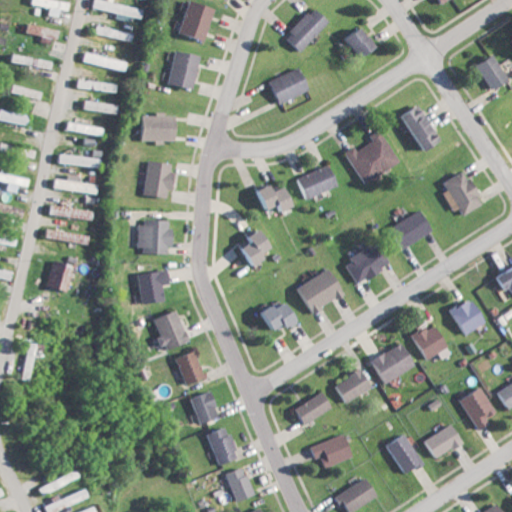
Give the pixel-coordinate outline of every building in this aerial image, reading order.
[(54,17),(56,9),(65,11),(66,3),(54,0),(26,0),(26,3),(44,7),(43,14),(54,17)] [(112,12),(110,19),(126,22),(128,16),(138,18),(140,9),(105,2),(105,1),(97,0),(87,0),(86,7),(112,12)] [(207,9),(182,0),(171,33),(197,42),(207,9)] [(280,40),(296,52),(320,20),(304,8),(280,40)] [(36,36),(35,42),(49,45),(52,29),(21,23),(19,32),(36,36)] [(127,40),(128,32),(89,27),(88,35),(127,40)] [(336,37),(349,58),(365,48),(352,27),(336,37)] [(161,82),(186,88),(193,54),(168,49),(161,82)] [(76,61),(120,68),(121,59),(77,52),(76,61)] [(5,61),(27,64),(28,55),(6,53),(5,61)] [(501,78),(485,53),(469,63),(485,88),(501,78)] [(271,102),(301,92),(293,68),(263,78),(271,102)] [(114,84),(70,77),(68,85),(113,92),(114,84)] [(38,100),(40,91),(9,83),(7,92),(38,100)] [(76,109),(114,112),(114,102),(77,100),(76,109)] [(412,150),(432,141),(414,102),(394,111),(412,150)] [(0,120),(23,123),(24,112),(0,109),(0,120)] [(134,138),(166,139),(167,113),(134,112),(134,138)] [(102,128),(60,119),(59,127),(101,135),(102,128)] [(367,140),(349,149),(347,145),(339,150),(357,182),(393,162),(374,128),(363,134),(367,140)] [(51,163),(97,165),(98,156),(51,153),(51,163)] [(138,194),(162,197),(165,161),(141,159),(138,194)] [(330,186),(322,164),(291,176),(299,197),(330,186)] [(453,207),(456,213),(474,205),(458,169),(436,179),(441,189),(438,191),(447,210),(453,207)] [(13,191),(13,184),(24,185),(25,176),(0,172),(0,180),(3,180),(2,189),(13,191)] [(45,188),(96,191),(96,183),(73,182),(74,173),(61,172),(60,178),(46,177),(45,188)] [(270,210),(286,203),(278,183),(262,190),(259,183),(247,188),(255,208),(267,203),(270,210)] [(90,218),(91,209),(42,205),(42,214),(90,218)] [(383,227),(397,248),(425,229),(412,209),(383,227)] [(162,251),(163,220),(133,219),(132,250),(162,251)] [(38,234),(80,244),(82,236),(40,226),(38,234)] [(232,245),(241,264),(257,257),(255,252),(263,248),(252,227),(238,234),(241,241),(232,245)] [(351,281),(383,263),(371,241),(338,259),(351,281)] [(511,259),(488,275),(497,289),(502,286),(509,298),(511,295),(511,259)] [(41,285),(62,290),(68,265),(47,260),(41,285)] [(155,283),(162,283),(160,269),(132,271),(135,301),(157,299),(155,283)] [(303,310),(335,296),(323,269),(290,284),(303,310)] [(456,333),(477,324),(465,297),(445,306),(456,333)] [(289,318),(282,308),(279,310),(275,301),(265,307),(263,303),(251,310),(262,329),(273,323),(275,326),(289,318)] [(182,339),(169,308),(146,318),(159,349),(182,339)] [(407,332),(417,357),(439,348),(428,323),(407,332)] [(32,342),(23,341),(19,371),(28,373),(32,342)] [(379,383),(408,365),(393,341),(364,359),(379,383)] [(178,382),(197,377),(190,350),(170,355),(178,382)] [(340,401),(365,387),(354,369),(329,383),(340,401)] [(511,377),(492,391),(504,409),(511,402),(511,377)] [(480,415),(489,411),(475,385),(454,397),(471,428),(483,421),(480,415)] [(185,395),(192,422),(211,417),(204,390),(185,395)] [(288,406),(296,422),(325,409),(317,392),(288,406)] [(456,441),(445,423),(419,440),(430,457),(456,441)] [(213,464),(232,457),(220,425),(201,432),(213,464)] [(380,444),(398,472),(416,460),(399,432),(380,444)] [(346,456),(338,433),(305,446),(309,458),(316,455),(320,466),(346,456)] [(221,472),(230,500),(248,494),(239,466),(221,472)] [(35,496),(74,476),(70,467),(31,487),(35,496)] [(328,494),(333,505),(338,503),(342,511),(370,497),(361,478),(328,494)] [(43,511),(83,498),(80,488),(37,504),(39,511),(43,511)] [(494,511),(489,502),(470,511),(494,511)]
